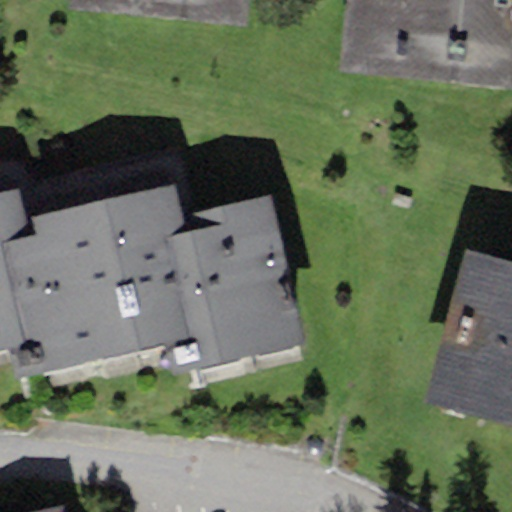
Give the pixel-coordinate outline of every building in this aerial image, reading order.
[(104,0),(239,12),(240,0),(104,0)] [(511,0),(345,0),(339,68),(511,82),(511,0)] [(56,180),(0,193),(0,347),(65,332),(71,356),(197,325),(172,229),(228,214),(216,167),(62,204),(56,180)] [(343,330),(307,194),(228,214),(172,229),(197,325),(207,366),(343,330)] [(511,274),(479,265),(433,417),(511,440),(511,274)] [(89,511),(85,495),(8,511),(89,511)]
